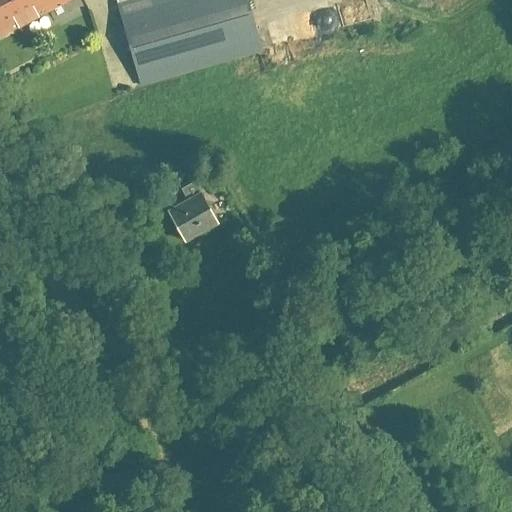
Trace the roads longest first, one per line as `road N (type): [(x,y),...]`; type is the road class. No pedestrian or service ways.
road 1 (track): [(212,381),(256,374),(511,238)]
road 2 (track): [(0,174),(96,330),(153,365),(212,381)]
road 3 (track): [(79,309),(73,511)]
